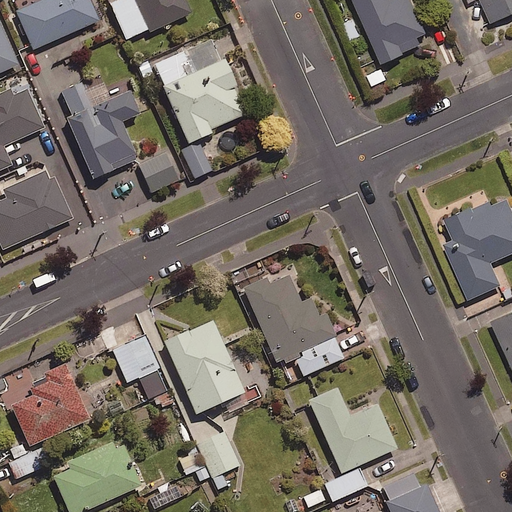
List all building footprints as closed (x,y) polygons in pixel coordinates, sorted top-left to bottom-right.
[(44,0),(15,13),(32,50),(98,22),(88,0),(44,0)] [(132,0),(148,34),(191,14),(184,0),(132,0)] [(352,0),(377,56),(428,33),(413,0),(352,0)] [(511,0),(480,0),(491,23),(511,13),(511,0)] [(0,28),(0,74),(17,67),(0,28)] [(222,62),(160,89),(184,143),(245,116),(222,62)] [(9,90),(0,93),(0,170),(10,166),(2,148),(44,129),(26,89),(12,95),(9,90)] [(128,93),(66,120),(92,180),(111,172),(109,167),(134,156),(120,124),(139,116),(128,93)] [(201,147),(184,155),(195,180),(212,172),(201,147)] [(179,182),(168,154),(140,165),(151,193),(179,182)] [(44,172),(1,191),(5,200),(0,202),(0,248),(1,251),(71,220),(53,178),(47,181),(44,172)] [(471,208),(444,219),(453,240),(443,244),(468,301),(503,286),(493,264),(511,255),(511,206),(508,198),(473,213),(471,208)] [(241,290),(275,365),(336,338),(325,315),(318,318),(310,300),(300,304),(288,278),(268,286),(265,279),(241,290)] [(511,311),(491,321),(511,367),(511,311)] [(244,395),(212,322),(162,343),(194,416),(244,395)] [(154,373),(160,370),(145,337),(113,351),(128,385),(135,382),(137,388),(157,380),(154,373)] [(88,421),(64,365),(41,375),(44,383),(28,390),(32,398),(11,408),(28,447),(88,421)] [(336,389),(307,402),(340,476),(396,451),(376,406),(349,418),(336,389)] [(240,467),(225,433),(199,445),(220,490),(227,486),(222,475),(240,467)] [(111,445),(65,465),(68,472),(52,479),(66,511),(82,511),(139,487),(122,448),(114,451),(111,445)] [(193,451),(178,458),(186,476),(201,469),(193,451)] [(41,469),(34,454),(12,463),(18,478),(41,469)] [(368,488),(360,470),(325,484),(333,503),(368,488)] [(437,511),(425,485),(384,503),(387,511),(437,511)] [(321,489),(302,497),(308,510),(327,502),(321,489)]
